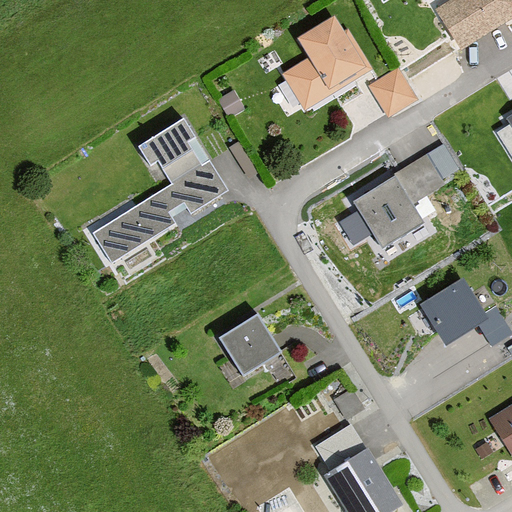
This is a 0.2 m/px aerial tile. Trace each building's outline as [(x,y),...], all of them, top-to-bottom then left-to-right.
[(511,0),(458,0),(460,1),(439,14),(463,52),(511,20),(511,0)] [(308,59),(282,75),(303,110),(366,72),(332,16),(295,38),(308,59)] [(397,68),(366,86),(385,117),(415,100),(397,68)] [(172,183),(93,231),(111,261),(173,223),(166,212),(181,203),(188,214),(226,191),(208,162),(200,166),(186,144),(194,140),(181,119),(135,146),(147,166),(157,159),(172,183)] [(424,155),(353,202),(384,249),(423,224),(411,206),(443,185),(424,155)] [(461,279),(419,304),(444,346),(486,320),(461,279)] [(256,315),(217,338),(238,372),(277,349),(256,315)] [(351,389),(332,400),(344,421),(363,410),(351,389)] [(511,404),(489,418),(511,455),(511,404)] [(366,449),(323,475),(345,511),(388,511),(401,505),(366,449)]
